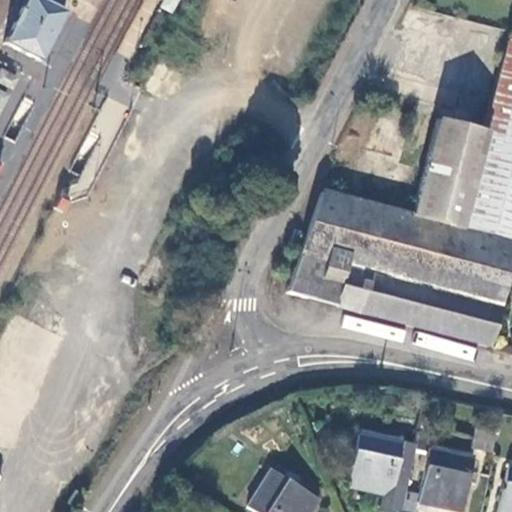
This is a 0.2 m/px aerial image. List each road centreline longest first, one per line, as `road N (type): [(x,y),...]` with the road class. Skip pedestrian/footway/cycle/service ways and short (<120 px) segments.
road 1 (unclassified): [(233,299),(383,0)]
road 2 (residential): [(260,368),(327,357),(424,367),(511,388)]
road 3 (unclassified): [(233,299),(166,430)]
